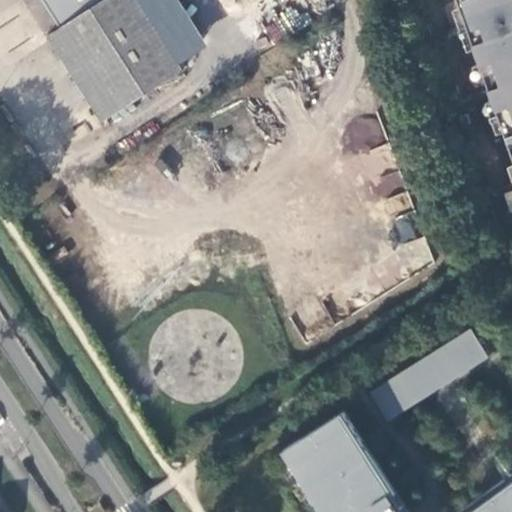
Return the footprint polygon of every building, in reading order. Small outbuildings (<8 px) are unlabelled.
[(46,0),(62,25),(50,33),(105,119),(185,68),(141,0),(46,0)] [(511,0),(461,0),(511,146),(511,0)] [(388,217),(413,207),(377,112),(339,126),(367,203),(381,198),(388,217)] [(401,241),(414,237),(409,218),(395,221),(401,241)] [(427,237),(398,244),(404,271),(433,265),(427,237)] [(471,332),(431,357),(444,377),(484,352),(471,332)] [(431,357),(413,369),(426,388),(444,377),(431,357)] [(413,369),(374,394),(386,414),(426,388),(413,369)] [(407,511),(344,412),(285,449),(286,451),(293,447),(320,490),(313,494),(325,511),(407,511)] [(511,511),(511,484),(473,511),(511,511)]
